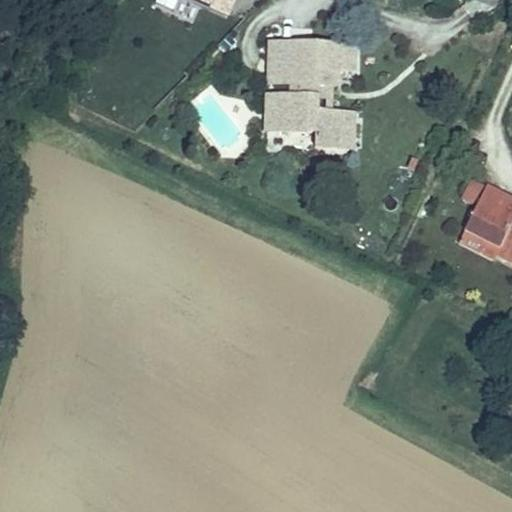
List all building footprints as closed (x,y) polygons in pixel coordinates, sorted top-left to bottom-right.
[(197,0),(232,13),(237,0),(197,0)] [(251,77),(272,79),(273,39),(253,39),(251,77)] [(298,134),(323,134),(325,102),(299,101),(299,92),(299,73),(315,73),(318,73),(318,57),(333,57),(333,39),(273,39),(272,79),(271,88),(266,88),(265,119),(298,120),(298,134)] [(315,92),(315,73),(299,73),(299,92),(315,92)] [(248,119),(265,119),(266,88),(249,89),(248,119)] [(325,102),(323,134),(340,135),(341,102),(325,102)] [(511,186),(476,168),(457,207),(494,228),(489,235),(511,245),(511,186)] [(494,228),(457,207),(449,221),(484,242),(489,235),(494,228)]
